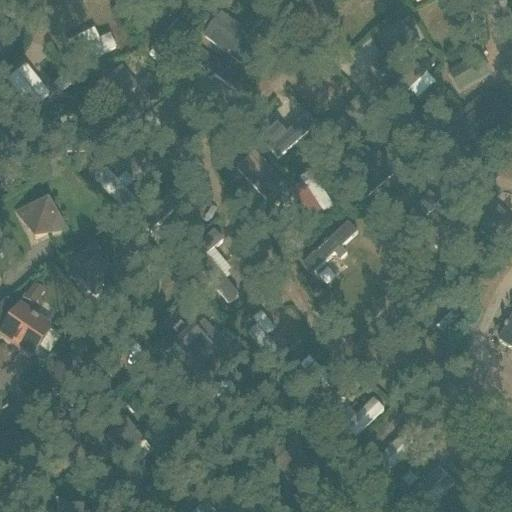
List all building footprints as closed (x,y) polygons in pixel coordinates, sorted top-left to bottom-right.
[(362,0),(359,2),(369,18),(392,4),(389,0),(362,0)] [(215,14),(199,41),(239,64),(254,38),(215,14)] [(398,20),(357,57),(378,80),(419,43),(398,20)] [(109,35),(97,39),(94,30),(67,39),(75,64),(114,52),(109,35)] [(219,100),(237,79),(202,49),(184,70),(219,100)] [(426,72),(433,68),(425,57),(398,77),(414,100),(435,85),(426,72)] [(31,111),(50,96),(25,65),(6,81),(31,111)] [(484,65),(458,68),(460,82),(455,83),(455,87),(486,83),(484,65)] [(131,124),(142,109),(128,98),(132,92),(127,87),(132,80),(115,68),(99,90),(119,104),(114,111),(131,124)] [(468,151),(511,117),(511,113),(500,96),(496,99),(491,91),(451,120),(456,128),(453,131),(468,151)] [(277,162),(315,126),(303,113),(284,131),(275,122),(256,141),(277,162)] [(10,170),(23,160),(0,129),(0,164),(3,161),(10,170)] [(290,183),(312,220),(331,208),(310,172),(290,183)] [(35,244),(68,232),(50,203),(19,212),(35,244)] [(345,223),(302,265),(312,275),(355,233),(345,223)] [(108,266),(109,265),(94,248),(77,264),(84,272),(72,279),(94,303),(124,283),(108,266)] [(215,251),(195,267),(225,307),(239,296),(231,286),(238,281),(215,251)] [(312,295),(317,301),(323,296),(317,290),(312,295)] [(0,321),(11,311),(3,302),(0,304),(0,321)] [(0,339),(33,363),(54,332),(19,308),(0,335),(0,339)] [(511,311),(496,347),(511,354),(511,311)] [(261,331),(255,339),(271,352),(284,336),(260,315),(252,324),(261,331)] [(224,361),(233,352),(203,323),(195,331),(194,330),(175,348),(178,351),(169,361),(187,379),(214,352),(224,361)] [(114,372),(107,356),(91,364),(98,379),(114,372)] [(311,393),(327,378),(308,358),(292,373),(311,393)] [(71,362),(47,375),(60,399),(84,386),(71,362)] [(374,399),(354,416),(349,410),(337,419),(353,438),(384,412),(374,399)] [(127,423),(107,442),(133,469),(152,451),(127,423)] [(374,462),(389,475),(416,447),(402,433),(374,462)] [(29,460),(14,437),(0,445),(0,465),(5,475),(29,460)] [(319,475),(288,447),(273,463),(276,465),(272,469),(293,488),(297,483),(306,490),(319,475)] [(435,464),(402,495),(417,511),(426,511),(455,486),(435,464)] [(233,511),(215,495),(204,506),(195,497),(181,511),(233,511)]
